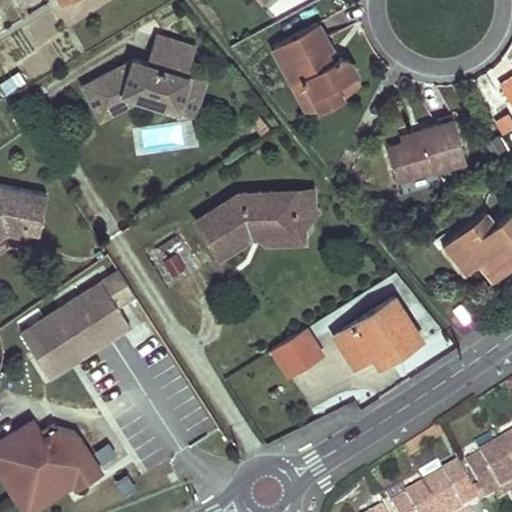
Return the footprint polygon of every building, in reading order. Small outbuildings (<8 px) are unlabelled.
[(331,49),(316,23),(272,46),(303,102),(314,97),(321,110),(342,98),(335,86),(358,74),(350,60),(338,56),(335,57),(330,60),(325,52),(331,49)] [(194,46),(158,34),(150,62),(135,58),(83,85),(101,118),(128,104),(124,97),(130,93),(141,97),(177,109),(183,93),(196,98),(202,79),(185,74),(194,46)] [(335,57),(331,49),(325,52),(330,60),(335,57)] [(4,91),(24,84),(20,72),(1,79),(4,91)] [(335,86),(342,98),(362,81),(358,74),(335,86)] [(511,105),(511,75),(498,84),(511,105)] [(141,97),(130,93),(124,97),(128,104),(141,97)] [(177,109),(190,114),(196,98),(183,93),(177,109)] [(314,97),(303,102),(307,110),(321,110),(314,97)] [(466,161),(453,120),(421,129),(423,138),(404,144),(386,149),(397,183),(466,161)] [(423,138),(421,129),(401,136),(404,144),(423,138)] [(0,238),(8,233),(25,236),(27,231),(39,233),(47,193),(0,183),(0,238)] [(312,208),(312,190),(293,191),(295,235),(264,236),(260,230),(253,230),(251,237),(259,236),(264,245),(305,243),(304,227),(320,210),(312,208)] [(236,194),(196,218),(220,256),(251,237),(253,230),(260,230),(264,236),(295,235),(293,191),(236,194)] [(511,211),(496,224),(468,246),(458,234),(444,245),(466,274),(481,262),(495,279),(511,265),(511,211)] [(496,224),(487,211),(458,234),(468,246),(496,224)] [(160,257),(170,276),(185,268),(175,249),(160,257)] [(119,270),(102,280),(117,305),(134,294),(119,270)] [(102,280),(21,333),(49,376),(82,355),(75,344),(123,313),(117,305),(102,280)] [(421,338),(395,296),(336,332),(355,364),(374,352),(377,358),(398,345),(402,350),(421,338)] [(472,318),(461,305),(454,311),(464,324),(472,318)] [(123,313),(75,344),(82,355),(130,324),(123,313)] [(322,351),(306,326),(273,347),(288,372),(322,351)] [(402,350),(398,345),(377,358),(381,364),(402,350)] [(39,424),(34,417),(15,430),(21,440),(31,434),(29,431),(39,424)] [(103,471),(75,429),(57,424),(45,433),(39,424),(29,431),(31,434),(21,440),(15,430),(0,439),(0,469),(27,511),(74,480),(78,487),(103,471)] [(511,434),(465,461),(484,495),(492,491),(502,485),(506,491),(511,487),(511,434)] [(475,500),(456,465),(391,502),(396,511),(457,511),(457,510),(467,504),(475,500)] [(506,491),(502,485),(492,491),(495,497),(506,491)]
